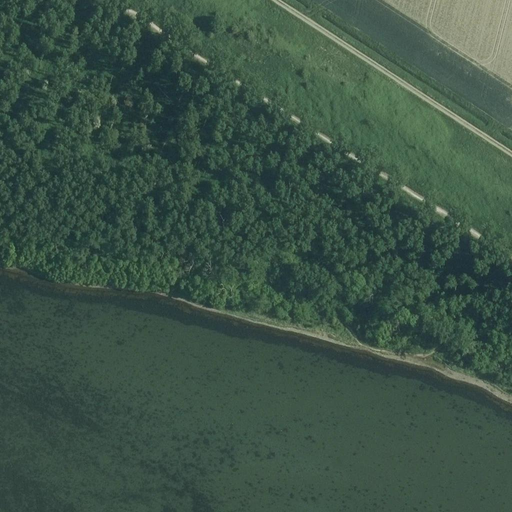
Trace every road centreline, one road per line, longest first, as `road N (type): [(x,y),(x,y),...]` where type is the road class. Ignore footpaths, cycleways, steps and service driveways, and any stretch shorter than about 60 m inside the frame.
road 1 (track): [(511,257),(115,0)]
road 2 (track): [(275,0),(511,154)]
